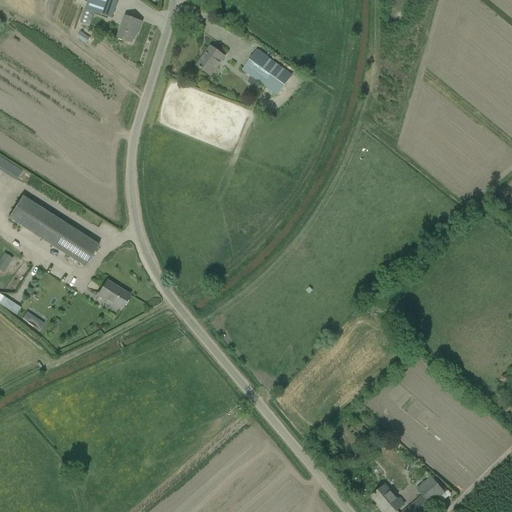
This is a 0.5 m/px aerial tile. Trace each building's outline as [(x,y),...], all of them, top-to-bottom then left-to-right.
[(89,26),(94,13),(111,19),(117,0),(86,0),(79,23),(89,26)] [(141,22),(131,19),(125,17),(117,39),(131,44),(136,29),(138,30),(141,22)] [(225,58),(218,53),(210,47),(204,55),(205,56),(198,66),(197,65),(196,66),(204,72),(211,76),(225,58)] [(277,97),(292,76),(257,50),(242,71),(251,78),(247,83),(251,86),(255,80),(277,97)] [(98,246),(90,240),(68,227),(21,197),(7,219),(84,268),(98,246)] [(1,258),(0,260),(0,271),(4,274),(10,264),(1,258)] [(120,311),(124,304),(129,296),(106,281),(101,290),(97,296),(120,311)] [(22,316),(28,308),(6,293),(1,300),(22,316)] [(26,313),(21,320),(26,323),(31,316),(30,316),(26,313)] [(506,375),(501,377),(500,381),(503,384),(508,382),(509,378),(506,375)] [(412,466),(405,464),(403,470),(411,472),(412,466)] [(403,511),(428,511),(433,508),(431,505),(445,493),(431,477),(417,489),(422,496),(407,509),(403,511)] [(395,511),(398,510),(393,503),(397,500),(384,486),(372,497),(384,511),(395,511)]
